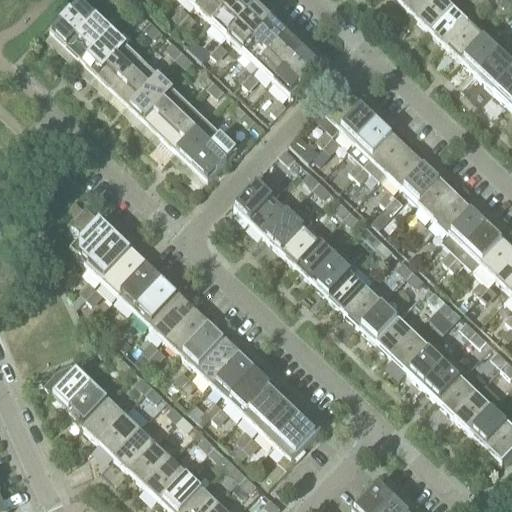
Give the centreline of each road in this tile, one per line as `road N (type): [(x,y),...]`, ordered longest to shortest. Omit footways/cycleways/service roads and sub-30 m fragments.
road 1 (residential): [(381,433),(181,240)]
road 2 (residential): [(181,240),(363,48)]
road 3 (residential): [(511,188),(363,48)]
road 4 (residential): [(181,240),(55,120)]
road 5 (residential): [(54,511),(0,382)]
